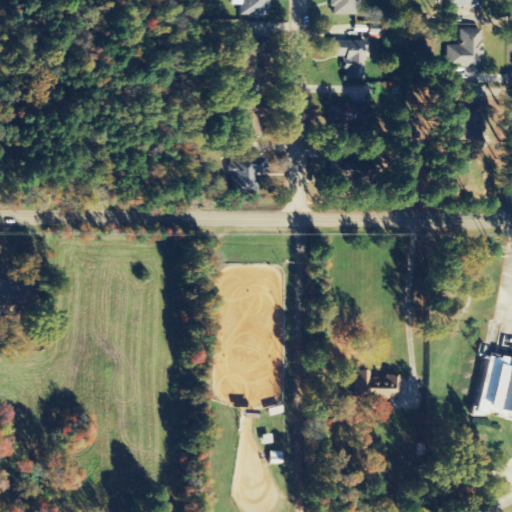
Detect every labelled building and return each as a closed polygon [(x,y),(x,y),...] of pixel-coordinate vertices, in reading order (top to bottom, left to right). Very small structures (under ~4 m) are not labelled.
[(238,0),(239,18),(267,18),(266,0),(238,0)] [(356,0),(329,0),(329,15),(356,16),(356,0)] [(442,0),(443,7),(472,8),(471,0),(442,0)] [(480,30),(458,29),(457,46),(445,45),(445,68),(479,68),(480,30)] [(243,78),(264,78),(265,63),(261,63),(262,37),(244,37),(243,78)] [(362,80),(363,42),(330,41),(330,57),(343,57),(342,80),(362,80)] [(267,137),(266,100),(243,100),(244,125),(244,138),(267,137)] [(358,105),(328,104),(327,129),(357,130),(358,105)] [(481,139),(480,104),(455,104),(455,118),(446,118),(447,140),(481,139)] [(256,195),(257,174),(266,174),(266,159),(233,158),(231,194),(256,195)] [(352,163),(329,164),(330,182),(353,181),(352,163)] [(0,304),(11,305),(11,300),(27,301),(28,281),(0,280),(0,304)] [(511,420),(469,412),(481,351),(511,356),(511,420)] [(368,377),(368,372),(351,371),(351,398),(398,399),(399,377),(368,377)] [(280,465),(280,452),(268,452),(267,464),(280,465)]
